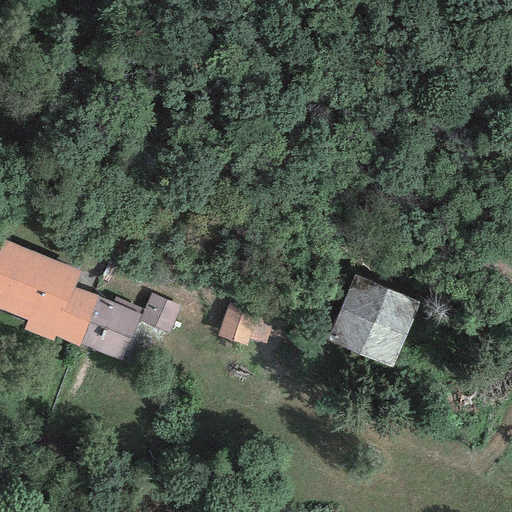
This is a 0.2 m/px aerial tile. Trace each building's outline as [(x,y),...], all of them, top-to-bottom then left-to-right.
[(75,343),(95,297),(70,287),(76,273),(0,241),(0,307),(21,317),(16,328),(47,342),(51,333),(75,343)] [(355,280),(328,336),(386,363),(412,306),(355,280)] [(138,316),(136,321),(168,335),(179,309),(147,296),(138,316)] [(138,316),(95,297),(75,343),(119,362),(136,321),(138,316)] [(225,303),(211,337),(254,356),(269,322),(225,303)]
